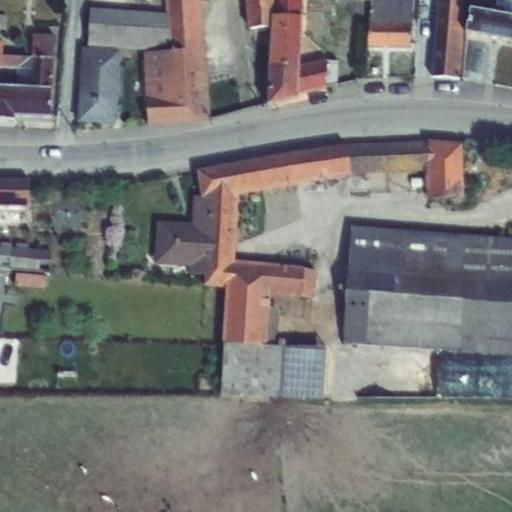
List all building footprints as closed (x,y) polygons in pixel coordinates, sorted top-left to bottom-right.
[(164,0),(166,15),(90,10),(87,47),(171,51),(169,42),(204,42),(201,0),(164,0)] [(243,0),(247,30),(271,29),(272,17),(301,18),(301,0),(243,0)] [(371,1),(367,48),(409,49),(413,2),(382,2),(381,0),(368,0),(368,1),(371,1)] [(437,0),(431,78),(460,79),(463,0),(437,0)] [(511,0),(471,0),(470,10),(466,35),(511,42),(511,0)] [(0,16),(0,70),(16,71),(15,89),(0,88),(0,119),(14,120),(14,117),(50,119),(51,91),(54,36),(32,35),(32,47),(25,47),(24,58),(2,57),(3,42),(0,41),(0,28),(5,29),(6,17),(0,16)] [(271,29),(267,106),(297,98),(297,95),(301,95),(302,101),(323,96),(321,90),(337,86),(338,63),(327,61),(299,67),(301,18),(272,17),(271,29)] [(169,42),(171,51),(171,53),(144,54),(148,126),(201,123),(199,100),(208,99),(204,42),(169,42)] [(82,49),(77,123),(115,126),(119,51),(82,49)] [(200,198),(237,198),(350,178),(350,175),(425,172),(426,200),(463,197),(462,145),(428,142),(346,146),(197,172),(200,198)] [(28,180),(0,180),(0,217),(28,218),(29,208),(28,180)] [(237,198),(200,198),(193,198),(191,225),(157,223),(154,266),(189,268),(188,275),(202,277),(202,288),(225,289),(234,262),(237,198)] [(511,240),(351,229),(343,344),(511,356),(511,240)] [(0,269),(49,274),(51,252),(40,250),(41,235),(37,235),(35,250),(28,249),(28,246),(16,245),(15,248),(12,248),(12,245),(0,244),(0,245),(0,269)] [(234,262),(225,289),(222,345),(223,346),(220,397),(322,398),(325,349),(277,347),(279,310),(269,309),(271,296),(316,299),(318,272),(303,271),(303,268),(234,262)]
